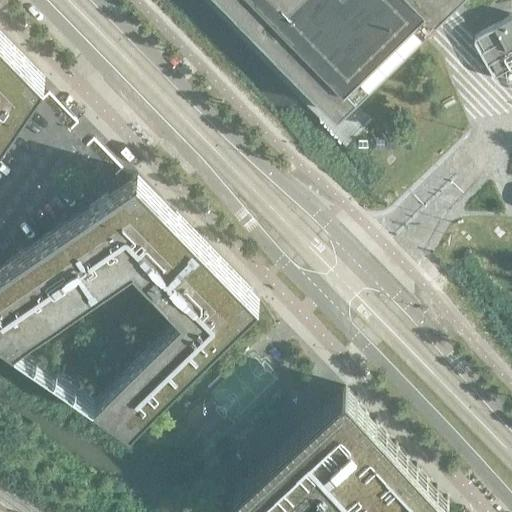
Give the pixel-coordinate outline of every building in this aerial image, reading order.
[(225,0),(337,114),(351,99),(357,94),(354,91),(417,29),(424,22),(432,14),(436,17),(452,1),(453,0),(225,0)] [(511,14),(477,34),(476,34),(475,35),(475,36),(475,37),(475,38),(475,39),(482,50),(488,62),(491,60),(498,72),(511,64),(511,14)] [(0,140),(35,90),(45,76),(0,30),(0,140)] [(84,209),(132,258),(126,262),(127,263),(133,259),(182,309),(94,395),(131,420),(131,421),(133,419),(258,297),(259,296),(155,188),(138,171),(123,181),(83,208),(78,212),(79,212),(81,211),(82,210),(84,209)] [(18,253),(12,257),(52,315),(94,286),(99,282),(118,270),(123,266),(127,263),(126,262),(132,258),(84,209),(82,210),(79,212),(78,212),(60,224),(55,228),(23,249),(18,253)] [(0,329),(15,340),(52,315),(12,257),(9,259),(0,265),(0,329)] [(432,511),(443,502),(447,498),(449,497),(447,494),(445,496),(441,492),(437,487),(439,486),(437,483),(435,485),(432,482),(430,480),(416,465),(418,464),(416,461),(414,463),(412,460),(409,457),(396,443),(398,442),(396,439),(394,441),(391,438),(389,435),(376,421),(378,420),(376,417),(374,419),(371,416),(368,413),(355,399),(357,398),(345,385),(342,388),(341,386),(230,489),(235,495),(251,511),(275,511),(314,477),(345,511),(432,511)] [(376,417),(357,398),(355,399),(368,413),(371,416),(374,419),(376,417)] [(396,439),(378,420),(376,421),(389,435),(391,438),(394,441),(396,439)] [(416,461),(398,442),(396,443),(409,457),(412,460),(414,463),(416,461)] [(437,483),(418,464),(416,465),(430,480),(432,482),(435,485),(437,483)] [(447,494),(439,486),(437,487),(441,492),(445,496),(447,494)]
